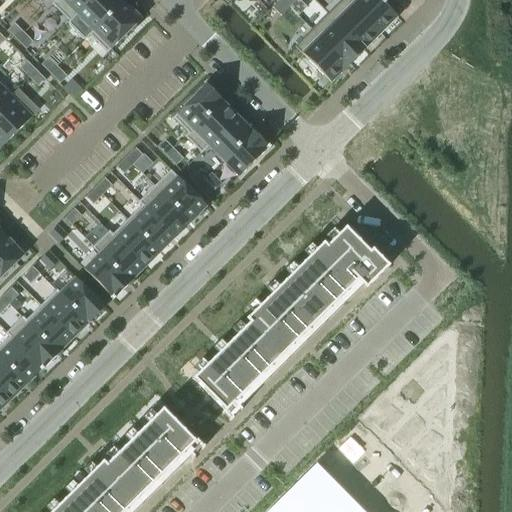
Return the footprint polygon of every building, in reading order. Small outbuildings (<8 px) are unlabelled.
[(55,1),(51,4),(69,21),(70,22),(76,16),(76,15),(90,0),(56,0),(55,1)] [(69,21),(67,23),(84,41),(89,35),(123,2),(120,0),(90,0),(76,15),(76,16),(70,22),(69,21)] [(281,0),(279,0),(272,8),(281,16),(289,8),(281,0)] [(344,0),(341,0),(328,14),(364,51),(365,50),(364,50),(379,35),(344,0)] [(379,0),(344,0),(379,35),(397,17),(384,5),(385,4),(381,0),(380,1),(379,0)] [(123,2),(89,35),(107,53),(131,30),(132,32),(140,24),(138,22),(141,20),(123,2)] [(328,14),(312,30),(348,67),(355,60),(364,51),(328,14)] [(14,23),(7,30),(16,40),(23,33),(14,23)] [(312,30),(294,47),(309,61),(308,61),(322,76),(323,75),(330,83),(340,74),(341,74),(348,67),(312,30)] [(23,33),(16,40),(26,50),(33,42),(23,33)] [(48,58),(41,65),(50,74),(57,67),(48,58)] [(27,62),(20,68),(29,78),(36,71),(27,62)] [(57,67),(50,74),(60,84),(67,77),(57,67)] [(36,71),(29,78),(38,87),(45,81),(36,71)] [(0,85),(0,106),(10,96),(0,85)] [(206,86),(173,118),(188,133),(189,134),(221,102),(206,86)] [(10,96),(0,106),(0,147),(0,148),(31,117),(39,110),(18,89),(10,96)] [(188,133),(184,137),(201,154),(208,147),(207,146),(237,117),(222,102),(221,102),(189,134),(188,133)] [(237,117),(207,146),(208,147),(222,161),(252,132),(253,132),(255,131),(247,122),(244,125),(237,117)] [(252,132),(222,161),(238,178),(266,151),(269,149),(253,132),(252,132)] [(164,140),(157,147),(166,156),(173,149),(164,140)] [(135,148),(126,158),(133,165),(142,156),(135,148)] [(173,149),(166,156),(176,166),(183,159),(173,149)] [(126,158),(116,167),(123,174),(133,165),(126,158)] [(170,170),(154,186),(190,222),(197,215),(199,217),(207,209),(205,207),(206,206),(170,170)] [(194,171),(187,177),(197,187),(204,180),(194,171)] [(105,179),(95,188),(102,195),(112,186),(105,179)] [(204,180),(197,187),(206,197),(213,190),(204,180)] [(154,186),(138,202),(141,206),(142,205),(174,238),(190,222),(154,186)] [(95,188),(85,198),(92,205),(102,195),(95,188)] [(141,206),(127,220),(159,253),(174,238),(142,205),(141,206)] [(74,209),(64,218),(72,225),(81,216),(74,209)] [(112,235),(111,235),(144,268),(159,253),(127,220),(112,235)] [(99,224),(85,238),(93,247),(92,248),(99,255),(99,254),(129,284),(128,285),(130,286),(138,278),(136,276),(144,268),(111,235),(112,235),(109,231),(107,232),(99,224)] [(56,227),(49,234),(59,244),(66,237),(56,227)] [(195,377),(192,379),(195,381),(223,410),(224,411),(356,280),(364,288),(365,290),(367,288),(386,268),(387,269),(388,267),(387,265),(386,265),(373,252),(372,250),(370,252),(369,253),(357,241),(360,238),(351,229),(348,232),(347,231),(347,230),(345,228),(343,230),(338,235),(331,243),(326,247),(323,244),(321,245),(321,246),(316,251),(309,258),(304,263),(304,262),(302,264),(297,269),(290,276),(285,281),(283,282),(284,283),(279,288),(271,295),(266,300),(265,301),(260,306),(253,314),(248,318),(247,318),(246,320),(249,324),(245,328),(237,336),(232,340),(231,342),(226,347),(219,354),(214,359),(213,359),(212,360),(207,365),(200,373),(195,377)] [(6,238),(0,243),(0,279),(23,255),(24,253),(17,246),(15,247),(6,238)] [(48,252),(40,260),(50,270),(57,262),(48,252)] [(99,255),(83,270),(110,297),(109,298),(112,301),(128,285),(129,284),(99,254),(99,255)] [(32,267),(23,277),(30,284),(39,274),(32,267)] [(65,271),(50,286),(55,291),(88,324),(104,308),(75,278),(74,279),(65,271)] [(11,288),(2,298),(8,305),(18,295),(11,288)] [(55,291),(40,306),(73,339),(88,324),(55,291)] [(2,298),(0,299),(0,313),(8,305),(2,298)] [(25,320),(25,321),(58,355),(57,355),(59,357),(67,349),(65,346),(73,339),(40,306),(25,320)] [(22,317),(5,334),(9,337),(9,336),(43,370),(57,355),(58,355),(25,321),(25,320),(22,317)] [(453,328),(360,419),(446,506),(453,328)] [(9,337),(0,345),(0,357),(27,385),(40,371),(41,371),(43,370),(9,336),(9,337)] [(0,357),(0,388),(11,400),(27,385),(0,357)] [(0,410),(11,400),(0,388),(0,410)] [(121,511),(194,441),(193,440),(164,412),(165,411),(162,409),(160,411),(161,412),(156,417),(148,424),(143,429),(143,428),(142,430),(137,435),(130,442),(125,447),(124,447),(123,449),(118,454),(111,461),(106,466),(103,462),(101,464),(96,469),(89,476),(84,481),(83,481),(82,482),(82,483),(77,487),(70,495),(65,500),(65,499),(63,501),(59,506),(52,511),(121,511)] [(359,511),(316,468),(270,511),(359,511)]
